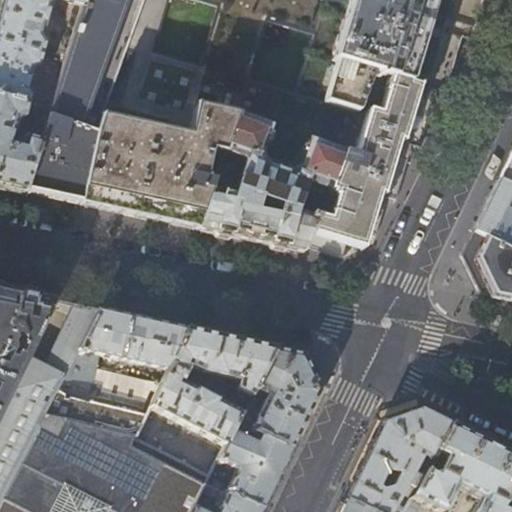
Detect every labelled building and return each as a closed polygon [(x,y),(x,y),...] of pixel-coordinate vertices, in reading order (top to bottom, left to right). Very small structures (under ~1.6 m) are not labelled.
[(3,0),(2,6),(0,12),(0,188),(23,193),(39,142),(21,138),(18,145),(7,142),(8,136),(11,137),(12,135),(16,136),(18,129),(20,129),(28,97),(24,90),(30,70),(38,66),(44,44),(39,37),(49,0),(54,0),(80,7),(82,0),(3,0)] [(82,0),(80,7),(39,142),(23,194),(197,231),(249,83),(266,24),(313,39),(295,97),(321,105),(356,116),(304,248),(312,251),(332,257),(341,260),(345,246),(360,250),(365,235),(374,238),(386,198),(394,201),(398,189),(410,147),(419,149),(436,93),(444,96),(461,38),(470,41),(482,0),(82,0)] [(281,93),(249,83),(197,231),(247,241),(301,253),(304,248),(356,116),(321,105),(298,172),(297,171),(292,173),(290,175),(262,165),(263,163),(260,158),(259,158),(281,93)] [(511,150),(508,159),(498,180),(511,186),(511,150)] [(511,249),(511,186),(498,180),(485,207),(473,232),(511,249)] [(511,249),(473,232),(466,248),(461,258),(493,295),(511,299),(511,249)] [(0,409),(23,362),(51,301),(15,293),(0,289),(0,409)] [(75,353),(97,311),(84,308),(70,305),(69,309),(71,309),(42,371),(23,362),(0,409),(0,498),(43,416),(75,353)] [(135,319),(97,311),(75,353),(93,357),(163,372),(181,330),(135,319)] [(188,324),(187,331),(220,338),(221,331),(188,324)] [(187,331),(181,330),(163,372),(147,407),(221,445),(232,424),(238,413),(213,400),(223,377),(237,381),(235,390),(246,396),(251,387),(270,349),(227,339),(220,338),(187,331)] [(286,352),(270,349),(251,387),(263,394),(259,402),(246,396),(238,413),(232,424),(290,452),(304,423),(319,392),(302,356),(286,352)] [(84,397),(93,357),(75,353),(43,416),(133,437),(146,410),(95,397),(94,399),(84,397)] [(417,464),(426,469),(449,425),(430,416),(419,410),(381,423),(363,462),(346,497),(371,511),(402,511),(415,489),(406,485),(417,464)] [(133,439),(133,437),(43,416),(0,498),(0,511),(187,511),(190,508),(198,492),(202,483),(206,476),(133,439)] [(290,452),(232,424),(221,445),(210,467),(218,470),(222,464),(236,471),(233,477),(228,475),(224,478),(219,491),(260,511),(261,511),(273,487),(290,452)] [(511,456),(482,441),(449,425),(426,469),(415,489),(402,511),(414,511),(419,503),(435,511),(443,511),(456,490),(478,501),(471,511),(504,511),(499,510),(509,490),(511,491),(511,456)] [(260,511),(219,491),(202,483),(198,492),(214,500),(212,505),(213,511),(215,511),(199,511),(190,508),(187,511),(260,511)] [(371,511),(346,497),(338,511),(371,511)]
